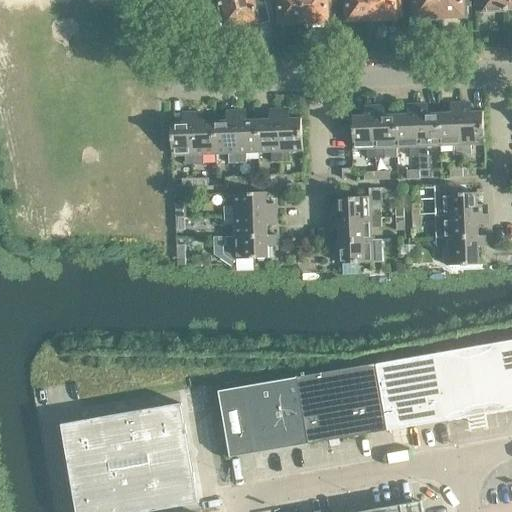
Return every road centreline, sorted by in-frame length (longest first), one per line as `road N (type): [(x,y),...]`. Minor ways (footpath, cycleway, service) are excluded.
road 1 (unclassified): [(458,457),(234,502),(235,511)]
road 2 (residential): [(158,0),(179,81),(315,79)]
road 3 (residential): [(315,79),(500,71)]
road 4 (residential): [(503,248),(500,71)]
road 5 (residential): [(318,238),(315,79)]
